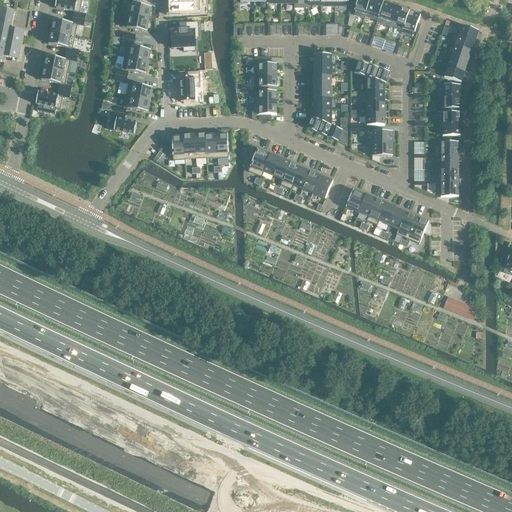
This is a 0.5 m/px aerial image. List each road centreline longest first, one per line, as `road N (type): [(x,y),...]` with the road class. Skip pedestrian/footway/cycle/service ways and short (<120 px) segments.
road 1 (motorway): [(435,487),(0,289)]
road 2 (tertiary): [(511,405),(86,221)]
road 3 (motorway): [(0,365),(306,511)]
road 4 (residential): [(9,185),(45,0)]
road 5 (residential): [(486,31),(465,95),(465,215)]
road 6 (residential): [(86,221),(158,126),(168,125)]
road 7 (residential): [(161,0),(168,125)]
road 8 (residential): [(401,188),(285,141)]
road 9 (residential): [(290,41),(340,43),(410,65)]
road 10 (residential): [(410,65),(401,188)]
